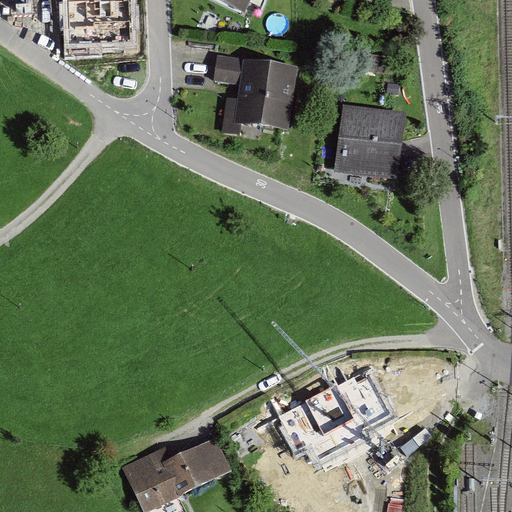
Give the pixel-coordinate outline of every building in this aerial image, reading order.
[(225,0),(256,16),(265,0),(225,0)] [(134,51),(102,27),(87,47),(119,71),(134,51)] [(300,130),(306,71),(224,63),(222,82),(252,85),(250,106),(236,104),(233,132),(250,133),(251,125),(300,130)] [(421,119),(351,108),(342,172),(411,183),(421,119)] [(395,415),(371,371),(282,418),(306,462),(395,415)] [(167,448),(122,469),(141,511),(191,511),(185,498),(238,473),(222,438),(173,460),(167,448)]
